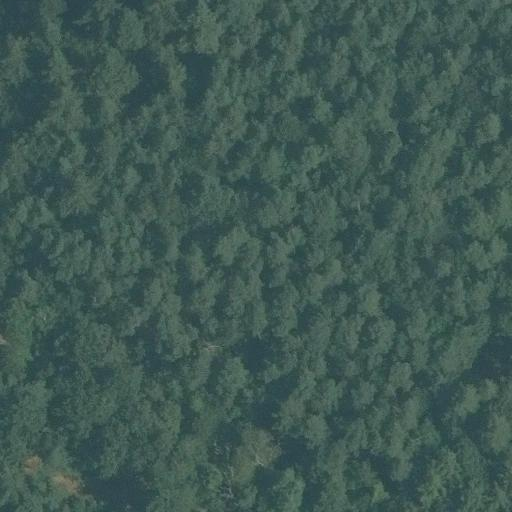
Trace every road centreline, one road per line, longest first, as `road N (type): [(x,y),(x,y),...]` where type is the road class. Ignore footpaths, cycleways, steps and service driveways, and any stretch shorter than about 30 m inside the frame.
road 1 (track): [(0,283),(88,323),(360,511)]
road 2 (track): [(0,355),(241,511)]
